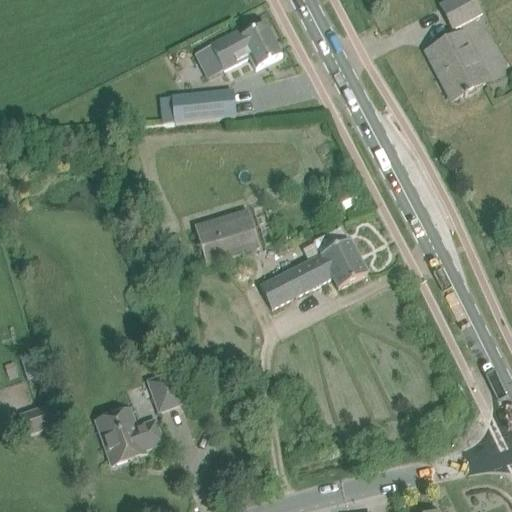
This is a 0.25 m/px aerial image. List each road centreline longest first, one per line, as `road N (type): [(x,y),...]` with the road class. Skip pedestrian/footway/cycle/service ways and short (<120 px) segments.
road 1 (secondary): [(511,408),(302,0)]
road 2 (tertiary): [(272,511),(511,449)]
